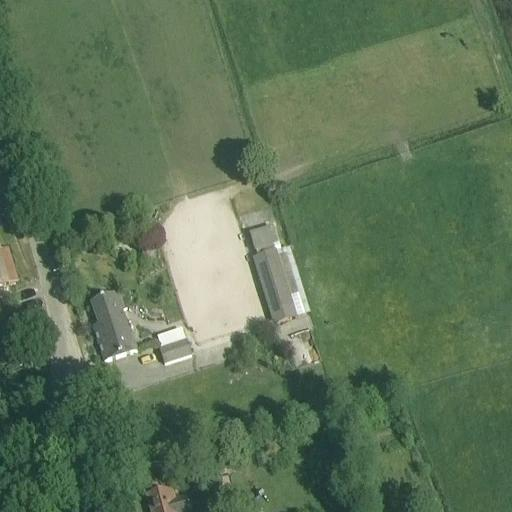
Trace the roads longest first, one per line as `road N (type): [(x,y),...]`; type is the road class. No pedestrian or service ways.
road 1 (unclassified): [(62,365),(59,320),(0,141)]
road 2 (unclassified): [(119,511),(86,394),(62,365)]
road 3 (unclassified): [(8,511),(43,440),(62,365)]
